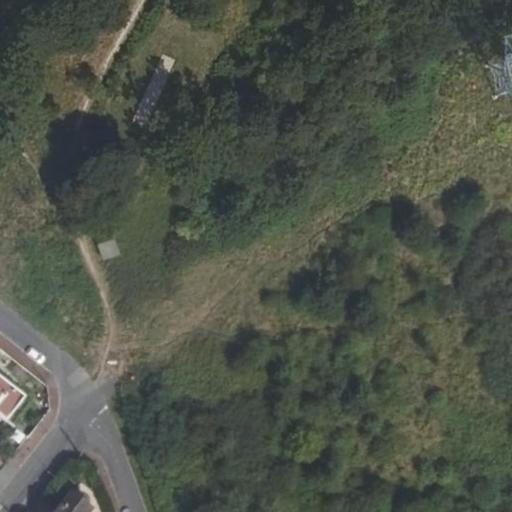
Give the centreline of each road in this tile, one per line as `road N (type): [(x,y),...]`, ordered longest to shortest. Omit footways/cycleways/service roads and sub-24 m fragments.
road 1 (track): [(65,223),(75,120),(140,0)]
road 2 (track): [(100,386),(104,317),(65,223)]
road 3 (residential): [(86,405),(62,372),(0,321)]
road 4 (track): [(65,223),(0,121)]
